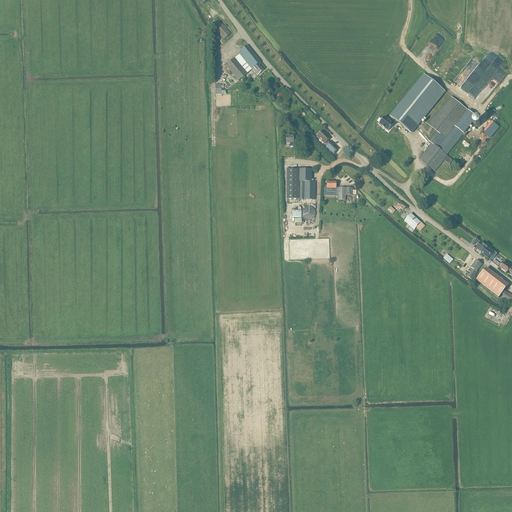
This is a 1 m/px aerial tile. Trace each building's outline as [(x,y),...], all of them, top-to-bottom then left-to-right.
[(224,40),(231,34),(217,18),(210,24),(224,40)] [(235,58),(226,65),(238,81),(248,73),(252,69),(257,76),(263,70),(258,64),(261,62),(247,45),(242,50),(238,53),(239,54),(235,58)] [(411,133),(445,92),(424,75),(391,116),(391,117),(388,120),(385,117),(379,123),(389,131),(394,124),(392,123),(395,120),(411,133)] [(447,157),(448,156),(447,155),(450,151),(464,134),(458,129),(455,127),(457,125),(468,111),(451,97),(428,125),(436,131),(428,141),(432,144),(419,159),(435,172),(444,161),(447,157)] [(322,130),(317,136),(324,144),(325,143),(327,145),(325,146),(333,154),(338,149),(330,141),(329,142),(328,141),(330,138),(322,130)] [(450,151),(447,155),(448,156),(447,157),(452,161),(456,163),(459,159),(450,151)] [(447,157),(444,161),(449,165),(452,161),(447,157)] [(287,170),(286,170),(286,200),(299,200),(304,200),(315,200),(315,195),(315,182),(311,182),(311,176),(311,170),(299,169),(299,170),(287,170)] [(326,193),(331,193),(331,188),(335,189),(335,196),(338,196),(338,201),(345,201),(345,196),(352,196),(352,188),(338,188),(338,189),(336,189),(336,183),(327,182),(326,188),(327,188),(326,193)] [(421,231),(425,226),(421,223),(411,214),(405,221),(404,222),(408,227),(407,228),(412,233),(415,230),(417,228),(421,231)] [(478,246),(476,248),(477,249),(482,252),(481,254),(489,259),(489,258),(492,261),(497,254),(494,252),(493,253),(486,247),(483,245),(481,243),(480,243),(478,246)] [(449,264),(453,260),(447,255),(444,259),(449,264)] [(467,273),(465,275),(468,277),(472,280),(477,272),(482,264),(476,260),(471,268),(469,271),(471,273),(470,274),(469,275),(467,273)] [(509,264),(505,261),(503,264),(502,263),(499,267),(507,273),(508,272),(511,274),(511,267),(511,269),(510,268),(511,267),(509,266),(508,267),(507,266),(509,264)] [(499,298),(509,286),(486,268),(476,281),(499,298)] [(511,303),(511,302),(511,295),(506,292),(502,298),(511,303)]
